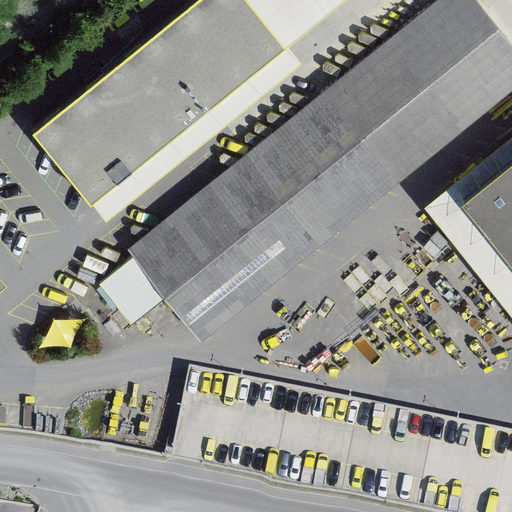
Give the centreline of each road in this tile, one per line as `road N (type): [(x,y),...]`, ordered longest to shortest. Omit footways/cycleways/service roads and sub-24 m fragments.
road 1 (unknown): [(202,351),(344,363),(511,398)]
road 2 (unclassified): [(0,465),(248,511)]
